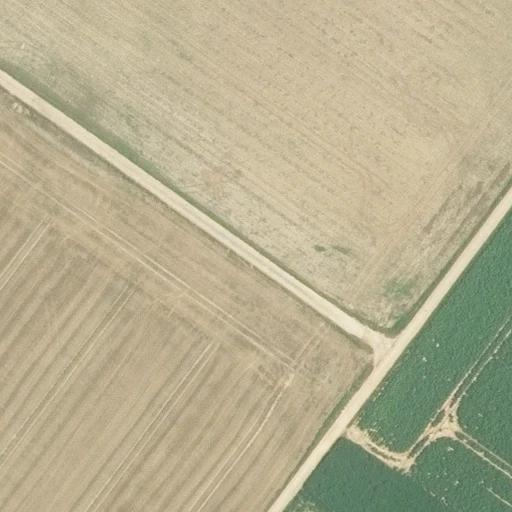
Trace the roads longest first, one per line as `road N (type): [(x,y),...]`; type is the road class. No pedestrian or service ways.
road 1 (track): [(390,354),(0,77)]
road 2 (unclassified): [(511,201),(272,511)]
